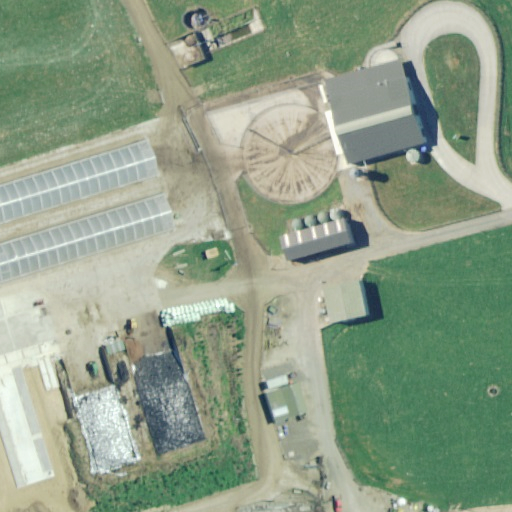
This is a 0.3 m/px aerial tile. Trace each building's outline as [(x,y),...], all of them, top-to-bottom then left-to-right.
[(321,84),(327,105),(334,103),(336,108),(328,110),(341,155),(349,153),(352,166),(428,145),(404,61),(321,84)] [(299,233),(349,220),(346,208),(296,221),(299,233)] [(349,220),(299,233),(285,237),(292,262),(356,245),(349,220)] [(371,316),(363,281),(328,288),(336,324),(371,316)] [(305,412),(296,384),(264,394),(274,423),(305,412)]
